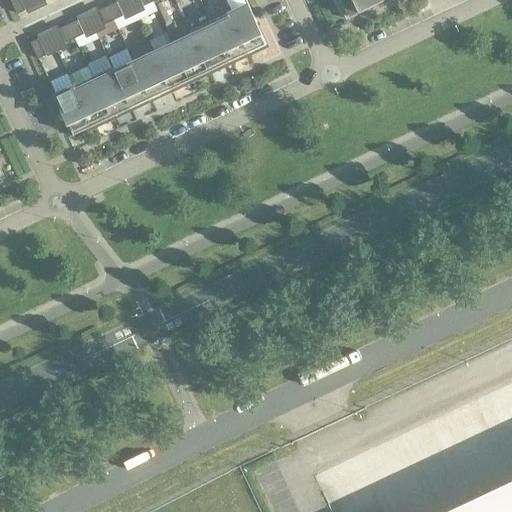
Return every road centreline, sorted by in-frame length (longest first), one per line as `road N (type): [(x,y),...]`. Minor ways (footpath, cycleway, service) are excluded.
road 1 (unclassified): [(58,511),(511,297)]
road 2 (residential): [(56,202),(331,75)]
road 3 (residential): [(331,75),(489,0)]
road 4 (residential): [(0,79),(56,202)]
